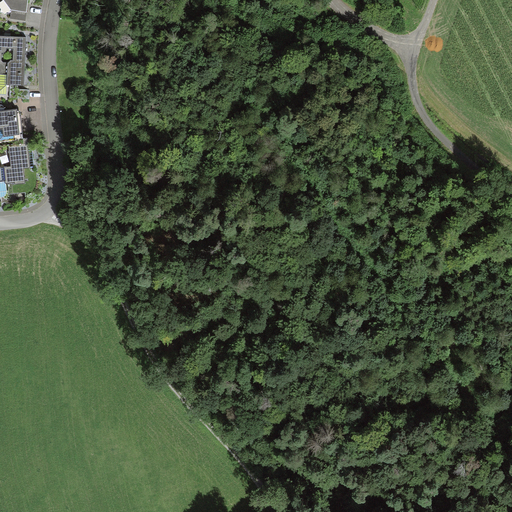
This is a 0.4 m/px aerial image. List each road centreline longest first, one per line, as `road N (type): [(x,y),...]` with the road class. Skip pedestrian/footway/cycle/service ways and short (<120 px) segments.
road 1 (track): [(272,511),(162,367),(71,228),(50,211)]
road 2 (residential): [(0,221),(50,211),(56,198),(47,52),(52,0)]
road 3 (track): [(511,202),(447,144),(417,103),(413,49)]
